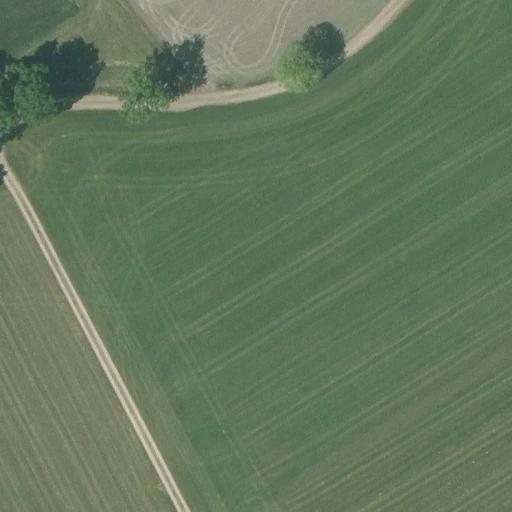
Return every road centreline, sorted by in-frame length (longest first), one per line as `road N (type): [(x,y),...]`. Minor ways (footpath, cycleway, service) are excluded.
road 1 (track): [(413,0),(343,56),(282,87),(226,102),(38,107),(0,127)]
road 2 (track): [(0,163),(186,511)]
